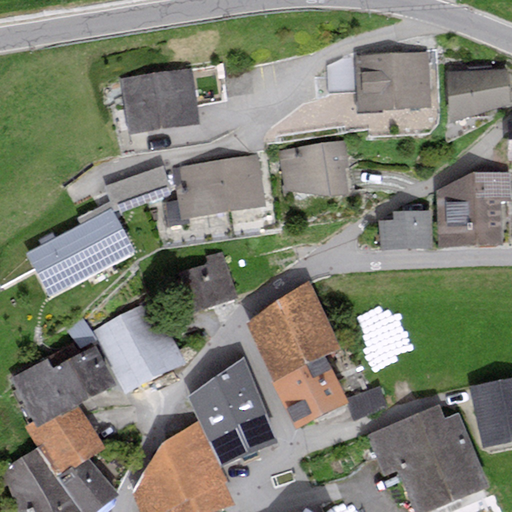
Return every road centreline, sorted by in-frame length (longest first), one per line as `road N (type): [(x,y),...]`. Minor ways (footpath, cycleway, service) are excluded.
road 1 (residential): [(327,263),(286,279),(236,321),(178,393),(112,511)]
road 2 (tertiary): [(240,0),(0,38)]
road 3 (residential): [(327,263),(511,259)]
road 4 (tertiary): [(511,41),(391,0)]
